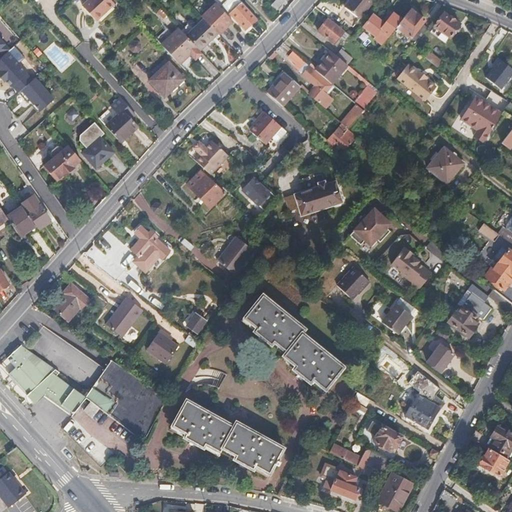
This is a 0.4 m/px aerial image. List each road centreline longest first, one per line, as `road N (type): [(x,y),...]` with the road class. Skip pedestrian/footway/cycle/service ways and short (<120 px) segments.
road 1 (residential): [(311,0),(167,140),(0,329)]
road 2 (residential): [(93,510),(117,493),(149,491),(295,511)]
road 3 (primary): [(93,510),(0,407)]
road 4 (tertiary): [(485,394),(421,511)]
